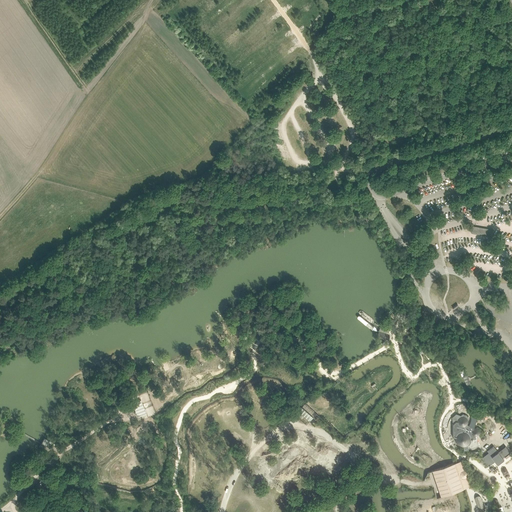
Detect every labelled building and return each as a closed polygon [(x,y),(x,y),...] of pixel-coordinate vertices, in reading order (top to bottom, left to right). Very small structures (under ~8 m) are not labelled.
[(473,226),(471,233),(482,235),(482,234),(492,235),(493,229),(473,226)] [(380,328),(377,337),(387,339),(388,333),(387,333),(387,331),(388,327),(385,326),(386,324),(383,323),(382,325),(381,325),(380,328)] [(142,404),(141,401),(132,405),(134,408),(134,409),(137,415),(138,419),(141,417),(147,415),(144,409),(142,404)] [(300,414),(309,422),(313,417),(302,407),(298,411),(300,414)] [(453,422),(452,423),(452,436),(454,438),(455,438),(455,440),(456,441),(456,442),(457,444),(458,444),(459,445),(461,446),(462,446),(463,446),(464,446),(464,450),(469,449),(467,445),(469,444),(470,448),(479,445),(475,436),(479,434),(480,433),(480,432),(480,430),(479,429),(478,428),(476,427),(474,427),(473,428),(472,427),(471,427),(470,427),(468,424),(468,423),(468,421),(468,420),(469,418),(468,416),(465,414),(463,414),(461,415),(461,416),(460,417),(459,416),(455,416),(453,418),(453,422)] [(49,441),(44,439),(42,442),(41,445),(39,448),(44,450),(49,441)] [(489,452),(482,457),(489,466),(495,461),(497,463),(498,464),(504,459),(503,458),(510,452),(506,446),(498,452),(494,445),(487,450),(489,452)] [(433,471),(441,496),(456,491),(463,489),(466,488),(468,487),(470,487),(467,477),(468,474),(467,471),(465,470),(462,461),(460,461),(457,462),(456,463),(450,465),(433,471)] [(504,478),(510,475),(507,469),(501,472),(504,478)]
